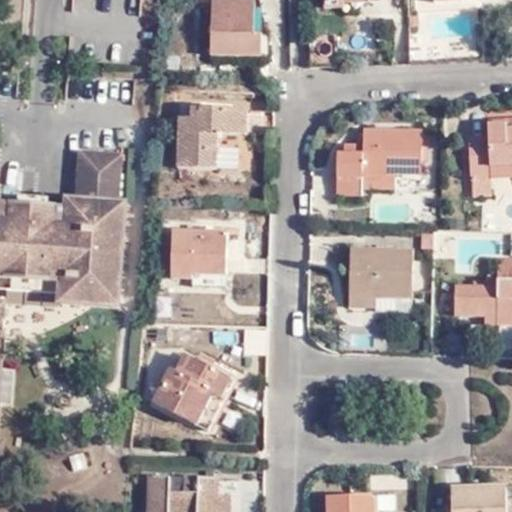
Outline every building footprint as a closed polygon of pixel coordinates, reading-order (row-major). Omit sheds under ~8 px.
[(328,0),(329,12),(346,12),(348,6),(371,6),(371,0),(375,0),(328,0)] [(260,12),(219,11),(216,64),(266,66),(268,44),(259,43),(260,12)] [(312,71),(335,71),(334,42),(312,43),(312,71)] [(236,142),(236,115),(198,115),(198,110),(177,110),(178,125),(177,176),(215,176),(215,155),(215,142),(236,142)] [(245,115),(236,115),(236,142),(245,141),(245,115)] [(341,163),(341,188),(366,188),(367,197),(399,197),(398,185),(419,184),(420,177),(424,176),(424,134),(366,136),(365,155),(346,155),(346,163),(341,163)] [(464,148),(467,192),(489,191),(489,177),(507,176),(511,175),(511,139),(507,140),(506,134),(487,136),(487,146),(464,148)] [(235,155),(215,155),(215,176),(234,176),(235,155)] [(0,412),(0,413),(2,381),(5,346),(2,345),(5,308),(0,308),(0,288),(61,292),(60,302),(60,313),(119,317),(127,212),(119,212),(122,162),(78,159),(75,209),(65,208),(65,217),(1,212),(1,203),(0,203),(0,412)] [(511,175),(507,176),(489,177),(489,191),(507,190),(511,189),(511,175)] [(367,197),(366,189),(341,188),(341,204),(367,204),(367,197)] [(490,206),(489,191),(467,192),(468,208),(490,206)] [(191,283),(227,284),(227,242),(218,242),(170,241),(169,284),(173,283),(191,283)] [(355,260),(354,306),(376,306),(414,306),(414,261),(355,260)] [(500,337),(511,337),(511,272),(502,272),(501,287),(490,286),(489,299),(456,297),(456,325),(489,328),(501,329),(500,337)] [(227,295),(227,284),(191,283),(191,295),(227,295)] [(0,288),(0,298),(60,302),(61,292),(0,288)] [(376,322),(376,306),(354,306),(354,321),(376,322)] [(414,306),(376,306),(376,322),(376,328),(413,329),(414,306)] [(489,336),(500,337),(501,329),(489,328),(489,336)] [(511,353),(511,337),(500,337),(499,352),(511,353)] [(155,409),(207,436),(234,387),(187,363),(178,378),(172,376),(155,409)] [(2,381),(0,413),(11,413),(14,382),(2,381)] [(171,487),(151,486),(149,511),(219,511),(219,503),(220,486),(186,485),(184,501),(171,500),(171,487)] [(446,502),(447,511),(502,511),(501,496),(446,502)] [(364,511),(364,502),(324,505),(324,511),(364,511)] [(232,511),(233,504),(219,503),(219,511),(232,511)]
